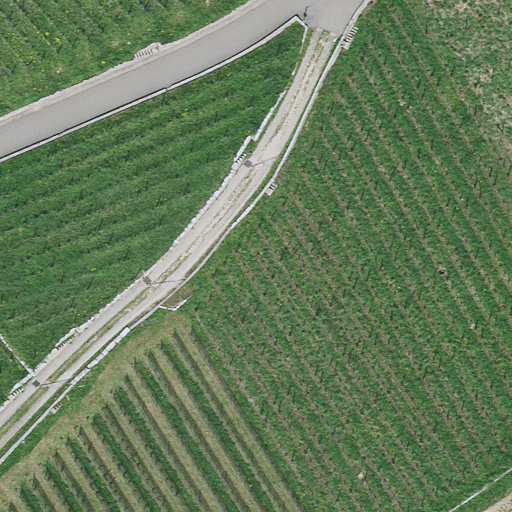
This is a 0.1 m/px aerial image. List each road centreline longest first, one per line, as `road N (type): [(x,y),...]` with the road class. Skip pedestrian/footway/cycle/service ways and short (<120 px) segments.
road 1 (track): [(0,431),(158,281),(238,189),(345,0)]
road 2 (track): [(0,139),(300,0)]
